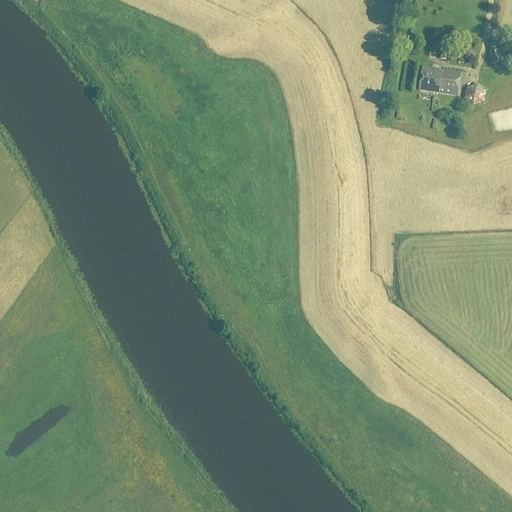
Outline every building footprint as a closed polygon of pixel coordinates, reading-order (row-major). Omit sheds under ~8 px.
[(507,43),(491,44),(492,60),(504,59),(505,67),(509,67),(507,43)] [(435,61),(435,50),(426,50),(426,60),(435,61)] [(448,51),(440,50),(439,60),(446,61),(448,51)] [(461,73),(423,67),(419,90),(458,96),(461,73)] [(484,102),(486,91),(478,84),(467,88),(465,99),(473,106),(484,102)] [(511,112),(495,113),(495,127),(511,125),(511,112)]
